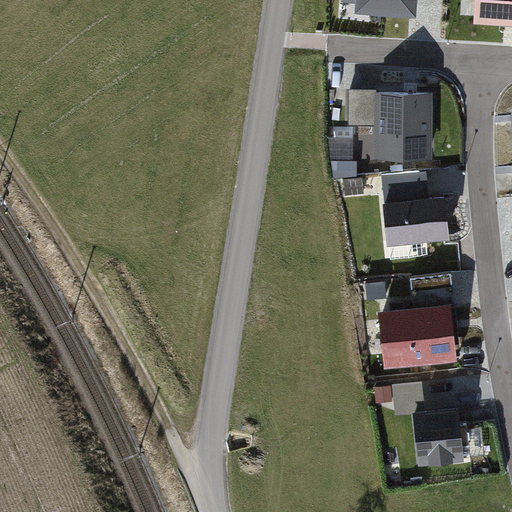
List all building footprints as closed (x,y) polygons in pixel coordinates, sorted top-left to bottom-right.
[(358,0),(358,8),(417,11),(417,0),(358,0)] [(511,0),(479,0),(479,16),(511,17),(511,0)] [(432,88),(376,88),(377,156),(432,155),(432,88)] [(448,192),(384,200),(389,242),(453,234),(448,192)] [(452,301),(379,308),(385,366),(458,358),(452,301)] [(460,403),(414,408),(421,464),(466,459),(460,403)]
